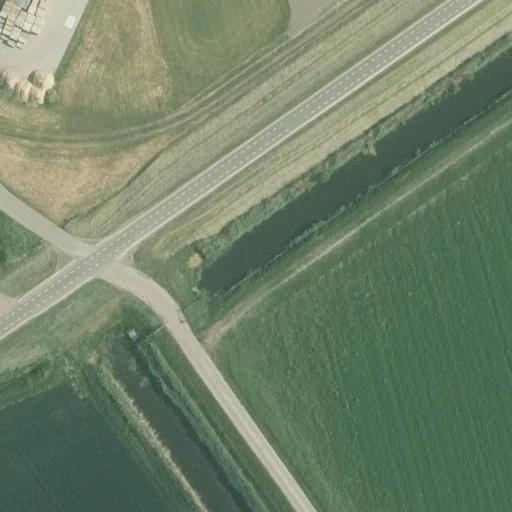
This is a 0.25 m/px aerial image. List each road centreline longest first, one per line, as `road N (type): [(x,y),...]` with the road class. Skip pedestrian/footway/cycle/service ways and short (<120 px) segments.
road 1 (tertiary): [(0,331),(472,0)]
road 2 (track): [(0,191),(64,243),(165,306),(310,511)]
